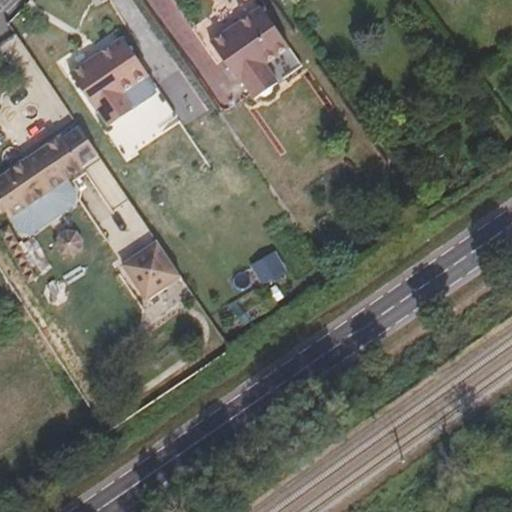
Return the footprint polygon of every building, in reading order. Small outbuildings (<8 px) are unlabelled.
[(267,65),(279,80),(324,49),(296,10),(289,0),(270,0),(234,26),(262,68),(267,65)] [(115,80),(133,105),(157,88),(145,72),(170,56),(144,18),(96,51),(115,80)] [(240,85),(224,85),(225,102),(240,101),(240,85)] [(18,160),(51,214),(106,178),(93,159),(112,145),(89,111),(53,135),(18,160)] [(157,240),(119,265),(145,305),(183,281),(157,240)]
